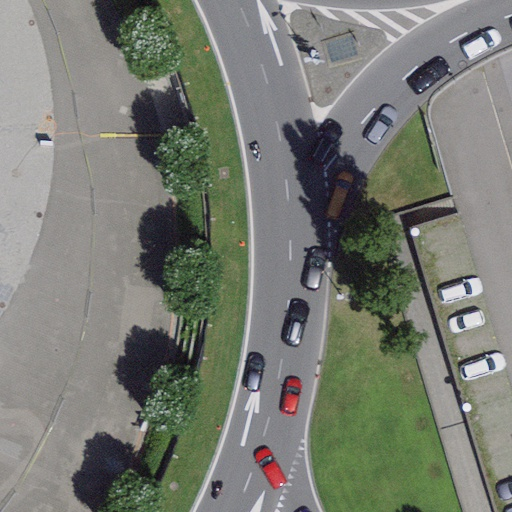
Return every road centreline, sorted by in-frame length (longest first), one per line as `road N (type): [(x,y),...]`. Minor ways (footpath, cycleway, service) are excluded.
road 1 (primary): [(288,214),(404,77),(511,1)]
road 2 (primary): [(288,214),(260,65),(235,0)]
road 3 (primary): [(263,433),(279,363),(288,214)]
